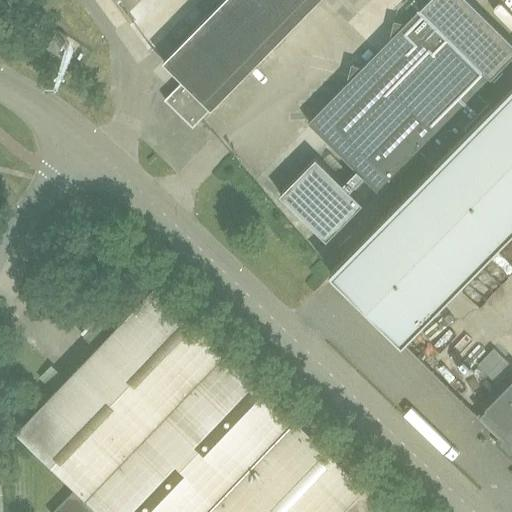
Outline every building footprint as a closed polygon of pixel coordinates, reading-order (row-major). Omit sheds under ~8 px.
[(194,126),(199,120),(213,106),(318,0),(222,0),(164,59),(184,79),(165,98),(194,126)] [(478,90),(511,55),(511,40),(470,0),(426,0),(405,23),(394,20),(390,34),(393,35),(362,66),(351,64),(348,78),(350,78),(308,120),(357,169),(343,182),(316,156),(280,193),(327,240),(364,202),(351,190),(364,176),(380,191),(421,149),(436,164),(493,105),(478,90)] [(443,301),(511,230),(511,86),(493,105),(436,164),(331,270),(403,342),(443,301)] [(144,289),(152,280),(138,267),(130,276),(144,289)] [(338,511),(365,484),(157,284),(17,430),(76,487),(51,511),(338,511)] [(511,364),(494,347),(477,364),(497,383),(511,367),(511,364)] [(511,379),(485,406),(486,407),(481,413),(480,412),(477,415),(499,437),(502,434),(511,444),(511,379)]
